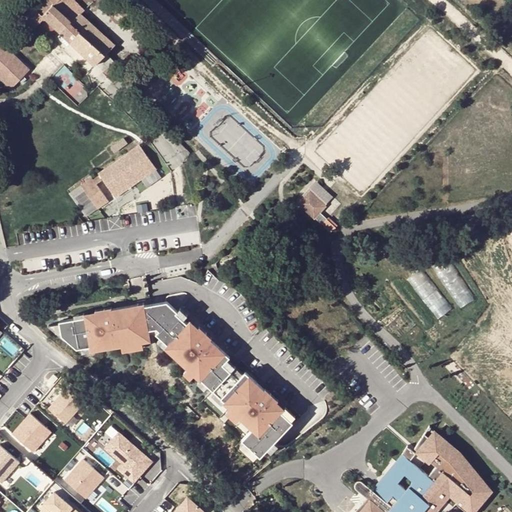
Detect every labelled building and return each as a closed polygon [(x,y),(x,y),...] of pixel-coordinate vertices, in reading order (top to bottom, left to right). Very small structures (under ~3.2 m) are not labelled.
[(119,66),(114,60),(106,53),(114,45),(81,13),(85,10),(74,0),(42,0),(35,7),(38,10),(21,27),(29,34),(45,17),(108,77),(119,66)] [(5,43),(0,48),(0,74),(15,89),(33,70),(5,43)] [(124,138),(116,143),(120,149),(128,143),(124,138)] [(91,174),(80,182),(99,208),(110,200),(97,182),(103,178),(116,197),(157,168),(139,144),(99,172),(100,174),(94,178),(91,174)] [(114,144),(92,160),(96,166),(118,150),(114,144)] [(314,218),(328,205),(311,189),(298,202),(314,218)] [(323,224),(333,231),(337,224),(327,218),(323,224)] [(165,303),(146,306),(151,334),(157,334),(177,313),(165,303)] [(87,316),(62,321),(64,335),(68,338),(79,349),(83,349),(92,347),(92,350),(122,345),(131,344),(132,345),(135,345),(144,343),(143,336),(151,334),(146,306),(123,310),(123,311),(107,314),(107,311),(87,314),(87,316)] [(177,313),(157,334),(161,338),(168,345),(165,348),(188,369),(195,376),(199,372),(204,377),(202,380),(209,387),(219,396),(226,403),(228,400),(234,405),(230,409),(238,416),(253,430),(243,441),(245,443),(259,456),(261,458),(282,436),(294,423),(283,412),(285,411),(270,396),(268,398),(244,375),(240,379),(224,365),(228,360),(203,338),(205,336),(190,322),(188,324),(177,313)] [(64,335),(62,323),(50,325),(66,340),(68,338),(64,335)] [(168,345),(161,338),(158,342),(165,349),(165,348),(168,345)] [(195,376),(188,369),(184,373),(192,380),(195,376)] [(48,381),(52,385),(59,378),(55,374),(48,381)] [(209,387),(202,380),(198,384),(206,390),(209,387)] [(48,408),(65,423),(84,401),(67,387),(48,408)] [(219,396),(215,399),(223,406),(226,403),(219,396)] [(238,416),(230,409),(227,413),(234,419),(238,416)] [(52,432),(31,413),(18,428),(39,446),(52,432)] [(429,427),(424,432),(432,439),(434,435),(447,445),(454,451),(459,457),(462,464),(465,469),(466,472),(472,477),(475,474),(470,470),(467,467),(464,463),(459,455),(454,449),(447,443),(440,436),(429,427)] [(152,460),(118,431),(104,447),(122,462),(117,467),(133,481),(152,460)] [(363,502),(354,511),(423,511),(425,510),(421,507),(425,501),(436,510),(449,493),(459,501),(457,505),(466,511),(469,511),(473,507),(477,510),(488,497),(484,494),(489,488),(486,483),(483,480),(480,478),(475,474),(472,477),(466,472),(465,469),(462,464),(459,457),(454,451),(447,445),(434,435),(432,439),(424,432),(413,446),(436,465),(428,475),(410,460),(415,453),(406,446),(376,483),(381,487),(376,494),(362,482),(359,486),(347,476),(346,476),(344,476),(342,476),(342,477),(341,477),(340,479),(340,481),(340,483),(341,484),(363,502)] [(259,456),(245,443),(241,448),(255,460),(259,456)] [(0,480),(2,482),(21,461),(1,444),(0,444),(0,480)] [(86,498),(104,477),(83,458),(65,479),(86,498)] [(182,479),(168,496),(177,504),(191,487),(182,479)] [(489,488),(484,494),(488,497),(492,492),(489,488)] [(79,511),(55,490),(40,507),(46,511),(47,511),(51,508),(55,511),(79,511)] [(459,501),(449,493),(436,510),(425,501),(421,507),(425,510),(423,511),(444,511),(448,511),(451,510),(455,506),(457,505),(459,501)] [(175,509),(178,511),(200,511),(203,509),(187,495),(175,509)]
